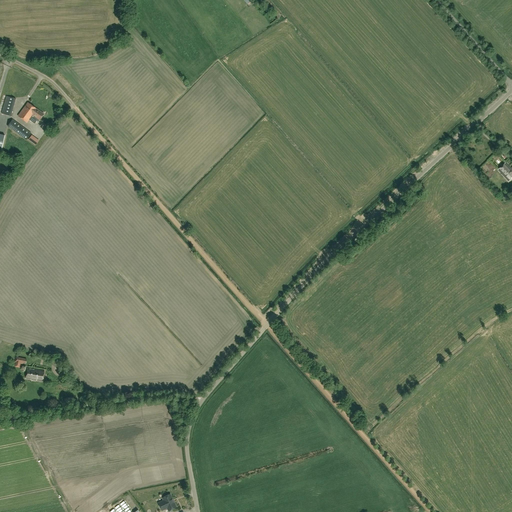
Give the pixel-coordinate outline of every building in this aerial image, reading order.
[(11,116),(15,99),(6,96),(2,114),(11,116)] [(27,123),(31,117),(37,109),(28,103),(18,116),(27,123)] [(44,114),(37,109),(31,117),(38,122),(44,114)] [(26,140),(32,133),(13,120),(7,126),(26,140)] [(31,134),(29,140),(38,144),(40,138),(31,134)] [(508,182),(511,178),(511,169),(506,163),(498,170),(508,182)] [(43,381),(44,371),(27,368),(26,379),(43,381)] [(164,500),(158,502),(161,510),(167,507),(168,510),(176,507),(174,501),(173,501),(173,500),(173,499),(171,494),(163,497),(164,500)]
